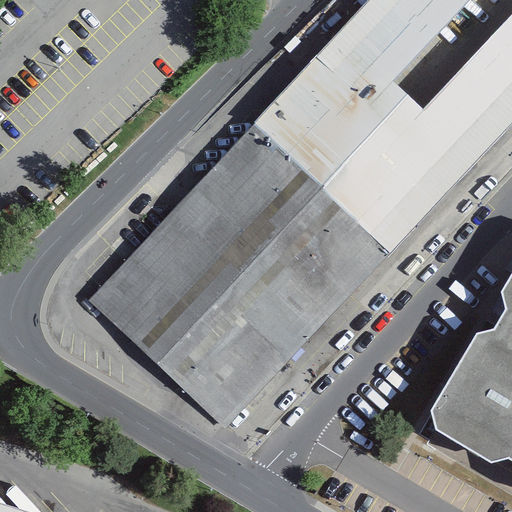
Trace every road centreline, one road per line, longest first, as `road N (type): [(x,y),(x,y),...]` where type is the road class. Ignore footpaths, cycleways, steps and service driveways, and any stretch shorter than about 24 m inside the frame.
road 1 (residential): [(248,493),(43,370),(9,341),(24,288),(310,0)]
road 2 (residential): [(248,493),(511,213)]
